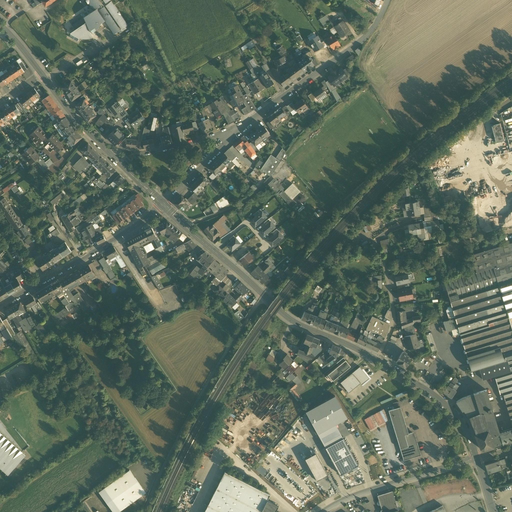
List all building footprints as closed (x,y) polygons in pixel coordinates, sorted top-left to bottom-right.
[(98,0),(86,0),(88,4),(89,3),(94,11),(97,9),(102,5),(98,0)] [(97,9),(98,11),(109,3),(108,2),(105,3),(102,5),(97,9)] [(111,2),(109,3),(98,11),(105,21),(114,34),(118,31),(122,29),(128,25),(111,2)] [(367,7),(360,15),(366,20),(373,12),(367,7)] [(94,11),(84,17),(86,23),(90,31),(94,29),(95,28),(97,30),(101,24),(105,21),(98,11),(97,9),(94,11)] [(319,20),(323,26),(330,21),(326,15),(319,20)] [(72,25),(75,30),(86,23),(84,17),(72,25)] [(338,32),(341,38),(350,31),(343,21),(342,21),(340,23),(338,19),(331,24),(334,27),(337,32),(337,33),(338,32)] [(90,31),(86,23),(75,30),(70,33),(71,34),(75,37),(79,38),(81,39),(87,39),(92,38),(90,31)] [(330,45),(333,50),(335,48),(335,49),(336,48),(335,48),(338,47),(339,47),(338,46),(340,45),(334,35),(333,36),(333,35),(332,35),(333,36),(328,39),(328,38),(327,38),(328,39),(327,39),(326,40),(329,45),(330,45)] [(309,41),(315,51),(323,46),(321,43),(317,36),(316,37),(309,41)] [(251,41),(240,47),(242,51),(253,44),(251,41)] [(277,50),(281,55),(286,52),(281,46),(277,50)] [(301,59),(302,60),(304,59),(307,60),(308,57),(310,58),(311,57),(313,56),(310,51),(303,56),(302,58),(301,59)] [(352,55),(345,60),(348,63),(355,58),(352,55)] [(274,61),(276,66),(282,63),(286,61),(284,57),(282,58),(281,56),(276,58),(277,60),(274,61)] [(297,64),(304,72),(307,70),(311,67),(314,65),(313,64),(307,62),(302,60),(297,64)] [(19,64),(24,72),(27,70),(23,65),(24,64),(22,62),(19,64)] [(284,87),(292,81),(287,75),(285,77),(281,70),(280,69),(283,67),(284,67),(282,63),(276,66),(272,68),(284,87)] [(19,64),(15,67),(20,74),(24,72),(19,64)] [(262,67),(265,73),(266,72),(270,70),(266,64),(262,67)] [(288,74),(287,75),(292,81),(304,72),(297,64),(286,72),(288,74)] [(16,77),(20,74),(15,67),(11,69),(16,77)] [(258,77),(253,68),(250,70),(252,74),(250,75),(252,77),(254,76),(257,80),(259,79),(258,77)] [(338,69),(334,72),(341,81),(347,77),(347,76),(343,71),(341,68),(339,70),(338,69)] [(13,79),(16,77),(11,69),(8,72),(13,79)] [(9,82),(13,79),(8,72),(4,74),(9,82)] [(262,75),(260,76),(258,77),(259,79),(261,82),(262,82),(266,88),(269,86),(270,87),(271,87),(273,85),(273,84),(266,72),(265,73),(262,74),(262,75)] [(334,86),(341,81),(334,72),(330,75),(331,76),(328,78),(330,80),(334,86)] [(5,84),(9,82),(4,74),(0,77),(5,84)] [(65,82),(67,84),(71,81),(75,78),(73,76),(65,82)] [(248,85),(254,94),(264,88),(259,79),(257,80),(255,81),(248,85)] [(330,80),(325,83),(327,86),(331,92),(335,89),(336,88),(334,86),(330,80)] [(62,88),(67,94),(76,88),(71,81),(67,84),(62,88)] [(237,86),(230,89),(233,95),(231,95),(231,94),(230,95),(227,96),(233,107),(243,102),(241,97),(243,96),(242,96),(237,86)] [(79,93),(76,88),(67,94),(72,101),(80,94),(81,94),(79,93)] [(313,93),(314,94),(316,97),(318,100),(321,98),(322,99),(327,96),(321,88),(313,93)] [(31,92),(36,99),(39,96),(40,96),(36,91),(34,89),(31,92)] [(79,93),(81,94),(80,94),(82,97),(83,95),(88,92),(86,90),(85,89),(82,91),(79,93)] [(313,98),(316,97),(314,94),(313,95),(311,91),(307,94),(312,102),(314,100),(313,98)] [(33,101),(36,99),(31,92),(27,94),(33,101)] [(341,98),(337,93),(333,96),(336,103),(341,98)] [(29,104),(33,101),(27,94),(24,97),(29,104)] [(256,109),(247,95),(246,94),(242,96),(243,96),(241,97),(243,102),(246,107),(241,110),(245,115),(256,109)] [(42,101),(45,104),(52,99),(49,95),(45,98),(42,101)] [(227,111),(228,112),(231,111),(222,96),(219,98),(227,111)] [(26,107),(29,104),(24,97),(20,100),(21,101),(26,107)] [(45,104),(47,108),(55,103),(52,99),(45,104)] [(76,106),(80,112),(88,105),(84,100),(81,102),(76,106)] [(210,112),(213,110),(222,105),(222,104),(220,101),(218,102),(217,100),(207,106),(210,112)] [(298,112),(298,113),(302,111),(302,110),(307,107),(302,100),(294,106),(293,106),(295,109),(298,112)] [(117,114),(120,119),(127,114),(117,102),(111,108),(112,109),(110,110),(115,116),(117,114)] [(47,108),(50,112),(57,106),(55,103),(47,108)] [(292,103),(286,107),(289,111),(290,112),(295,109),(293,106),(294,106),(292,103)] [(14,105),(11,107),(16,115),(19,112),(15,106),(14,105)] [(96,116),(88,105),(80,112),(88,122),(96,116)] [(217,117),(222,113),(226,111),(222,105),(213,110),(217,117)] [(50,112),(53,115),(60,110),(57,106),(50,112)] [(12,117),(16,115),(11,107),(7,110),(12,117)] [(97,112),(101,116),(103,114),(103,115),(105,112),(101,108),(97,112)] [(280,108),(274,112),(280,119),(283,117),(284,118),(286,117),(286,116),(286,115),(281,109),(280,108)] [(131,118),(131,119),(140,113),(138,109),(129,116),(131,118)] [(8,120),(12,117),(7,110),(3,112),(8,120)] [(53,115),(55,119),(63,114),(60,110),(53,115)] [(233,110),(231,111),(228,112),(231,118),(234,122),(241,118),(237,112),(235,114),(233,110)] [(227,111),(226,111),(222,113),(226,120),(231,118),(228,112),(227,111)] [(0,115),(4,122),(8,120),(3,112),(0,114),(0,115)] [(282,122),(280,119),(274,112),(267,118),(270,122),(274,126),(277,124),(278,125),(282,122)] [(134,128),(136,129),(138,128),(137,127),(137,126),(136,125),(140,122),(144,119),(140,113),(131,119),(134,122),(133,122),(131,124),(134,128)] [(55,119),(58,122),(65,117),(63,114),(55,119)] [(100,127),(104,122),(107,119),(107,118),(103,115),(103,114),(101,116),(95,123),(100,127)] [(57,123),(63,130),(71,124),(65,117),(58,122),(57,123)] [(150,130),(151,130),(152,128),(153,127),(155,128),(155,127),(157,118),(156,118),(150,117),(147,127),(147,129),(150,130)] [(198,123),(203,135),(207,134),(205,130),(211,127),(208,119),(198,123)] [(182,125),(181,121),(176,122),(176,124),(176,127),(172,128),(174,135),(175,142),(181,141),(180,138),(181,137),(181,136),(184,135),(184,134),(182,125)] [(188,124),(182,125),(184,134),(188,133),(190,134),(194,133),(193,129),(192,123),(191,121),(189,122),(188,124)] [(501,122),(493,124),(491,125),(492,131),(493,133),(494,132),(497,143),(505,141),(501,122)] [(57,123),(55,124),(54,125),(59,133),(62,131),(63,130),(57,123)] [(74,128),(71,124),(63,130),(62,131),(67,137),(75,130),(74,128)] [(30,135),(38,144),(44,139),(47,136),(38,127),(30,135)] [(264,127),(256,132),(264,142),(268,139),(267,137),(270,135),(264,127)] [(107,138),(115,145),(123,137),(115,129),(107,138)] [(67,137),(69,140),(73,144),(74,144),(82,137),(75,130),(67,137)] [(62,131),(59,133),(58,133),(64,140),(67,137),(62,131)] [(255,146),(255,145),(259,143),(261,145),(264,142),(256,132),(249,137),(252,141),(255,146)] [(50,145),(53,148),(59,143),(52,135),(49,138),(46,141),(48,143),(50,145)] [(160,137),(162,145),(172,143),(170,136),(170,135),(166,136),(160,137)] [(126,149),(135,150),(137,140),(127,139),(126,144),(126,149)] [(144,149),(154,147),(152,139),(146,140),(142,141),(144,149)] [(249,144),(247,141),(244,143),(241,139),(233,144),(239,151),(243,148),(245,150),(247,153),(253,149),(249,144)] [(253,149),(255,151),(258,149),(255,145),(255,146),(252,141),(249,144),(253,149)] [(53,148),(57,152),(63,147),(59,143),(53,148)] [(94,163),(101,156),(88,143),(81,150),(92,161),(94,163)] [(22,155),(30,164),(36,160),(39,157),(35,152),(31,148),(29,150),(25,153),(25,152),(22,155)] [(276,158),(281,161),(282,159),(285,153),(282,148),(276,158)] [(229,149),(224,154),(229,159),(230,160),(235,156),(229,149)] [(255,151),(253,149),(247,153),(251,157),(256,153),(255,151)] [(219,159),(226,165),(231,160),(230,160),(229,159),(224,154),(219,159)] [(263,172),(270,176),(281,161),(276,158),(271,155),(264,164),(260,170),(261,170),(263,172)] [(94,163),(99,167),(106,161),(101,156),(94,163)] [(92,165),(94,163),(92,161),(91,162),(89,160),(87,162),(82,157),(75,164),(73,166),(80,172),(82,170),(85,172),(87,170),(92,165)] [(45,171),(49,167),(45,163),(44,161),(42,159),(38,162),(39,162),(45,171)] [(220,170),(221,170),(226,165),(219,159),(214,164),(220,170)] [(238,168),(241,165),(234,159),(232,161),(232,162),(233,163),(234,164),(238,168)] [(255,166),(260,170),(264,164),(259,160),(255,166)] [(62,170),(64,172),(71,163),(69,161),(62,170)] [(115,170),(106,161),(99,167),(99,168),(103,172),(108,177),(115,170)] [(281,161),(274,171),(277,173),(284,162),(281,161)] [(215,175),(220,170),(214,164),(209,169),(213,173),(215,175)] [(116,185),(117,187),(125,180),(120,175),(113,181),(116,184),(116,185)] [(202,175),(196,181),(202,187),(205,184),(206,185),(209,182),(202,175)] [(274,178),(271,181),(280,190),(281,192),(283,190),(284,189),(274,178)] [(203,187),(202,187),(196,181),(190,187),(197,195),(201,191),(201,190),(203,187)] [(276,194),(280,190),(271,181),(268,184),(276,194)] [(292,183),(284,192),(290,198),(292,200),(292,199),(300,192),(292,183)] [(11,189),(15,194),(16,193),(19,191),(17,188),(16,186),(11,189)] [(286,202),(290,198),(284,192),(283,190),(281,192),(279,194),(279,195),(286,202)] [(49,201),(52,205),(56,202),(57,201),(60,198),(62,197),(58,193),(49,201)] [(196,201),(195,200),(192,195),(187,200),(191,204),(192,205),(196,201)] [(80,196),(74,201),(77,204),(77,205),(83,200),(80,196)] [(174,203),(174,204),(179,209),(182,206),(185,203),(187,201),(182,196),(181,196),(174,203)] [(215,204),(218,209),(218,210),(229,204),(224,196),(215,204)] [(137,197),(132,201),(138,209),(143,205),(141,202),(137,197)] [(0,200),(0,207),(3,212),(10,206),(4,198),(0,200)] [(296,203),(292,199),(292,200),(290,198),(286,202),(292,208),(296,203)] [(132,201),(127,205),(133,212),(138,209),(132,201)] [(406,210),(407,210),(419,208),(419,207),(418,202),(415,203),(410,204),(405,204),(406,210)] [(127,205),(123,208),(129,216),(133,212),(127,205)] [(3,212),(10,222),(18,217),(10,206),(3,212)] [(74,210),(67,215),(70,220),(77,216),(79,215),(82,213),(78,208),(74,211),(74,210)] [(123,208),(118,212),(124,220),(129,216),(123,208)] [(420,215),(419,208),(407,210),(408,217),(420,215)] [(253,215),(255,217),(262,212),(260,209),(253,215)] [(119,223),(124,220),(118,212),(113,216),(115,219),(119,223)] [(255,217),(250,221),(255,227),(266,217),(262,212),(255,217)] [(86,222),(88,223),(91,221),(92,220),(97,216),(95,213),(85,220),(86,222)] [(103,215),(101,213),(97,216),(92,220),(91,221),(88,223),(89,225),(92,224),(93,223),(94,225),(95,224),(96,225),(97,224),(102,220),(100,218),(103,215)] [(220,219),(222,222),(225,220),(228,217),(226,214),(223,214),(224,215),(220,219)] [(65,223),(70,220),(67,215),(65,216),(64,215),(61,217),(65,223)] [(80,222),(77,216),(70,220),(74,226),(80,222)] [(16,231),(24,225),(18,217),(10,222),(16,231)] [(264,223),(266,225),(270,222),(273,220),(271,217),(264,223)] [(206,232),(213,240),(217,236),(218,235),(221,238),(228,233),(227,232),(228,232),(225,230),(225,229),(224,228),(222,226),(220,224),(222,222),(220,219),(213,225),(209,228),(208,226),(204,230),(206,232)] [(74,230),(73,229),(72,227),(74,226),(70,220),(65,223),(70,232),(74,230)] [(228,233),(232,231),(225,223),(226,222),(225,220),(222,222),(220,224),(222,226),(224,228),(225,229),(225,230),(228,232),(227,232),(228,233)] [(172,239),(175,242),(179,238),(182,233),(173,225),(168,221),(167,222),(165,221),(157,225),(162,236),(166,234),(169,236),(168,237),(168,238),(170,240),(171,240),(172,239)] [(422,221),(415,222),(416,232),(417,232),(418,235),(419,235),(419,237),(423,236),(423,234),(424,234),(423,227),(423,223),(422,221)] [(266,225),(259,231),(263,236),(275,227),(270,222),(266,225)] [(410,233),(416,232),(415,222),(408,223),(409,227),(410,233)] [(94,236),(97,234),(95,229),(92,224),(89,225),(84,228),(81,230),(84,236),(82,237),(84,240),(82,240),(83,242),(94,236)] [(24,225),(16,231),(21,238),(26,235),(30,232),(27,228),(26,228),(24,225)] [(423,227),(424,234),(428,233),(432,232),(433,231),(432,225),(431,226),(426,226),(423,227)] [(151,240),(156,237),(152,229),(151,228),(145,232),(149,240),(151,240)] [(48,235),(51,240),(60,233),(57,229),(48,235)] [(145,232),(141,233),(131,239),(136,248),(140,245),(142,244),(146,242),(151,240),(149,240),(145,232)] [(274,236),(267,241),(272,246),(283,237),(278,232),(274,236)] [(179,238),(183,241),(187,237),(182,233),(179,238)] [(103,235),(99,237),(97,234),(94,236),(95,239),(98,244),(106,240),(105,239),(103,235)] [(152,242),(155,248),(161,246),(156,237),(151,240),(152,242)] [(231,242),(227,245),(232,251),(240,244),(235,238),(231,242)] [(144,265),(149,263),(143,250),(140,245),(136,248),(131,239),(125,242),(139,268),(141,267),(143,266),(144,265)] [(380,241),(382,250),(391,247),(388,239),(380,241)] [(191,240),(183,244),(187,249),(190,252),(190,253),(197,247),(191,240)] [(152,242),(143,246),(145,249),(147,253),(155,248),(152,242)] [(453,311),(455,318),(458,328),(460,335),(471,371),(479,368),(482,379),(494,376),(500,395),(503,394),(511,424),(511,429),(499,433),(486,390),(473,394),(470,395),(467,396),(465,397),(463,398),(460,399),(458,400),(456,402),(457,404),(462,411),(463,411),(465,413),(466,415),(467,418),(474,435),(480,449),(483,450),(484,451),(493,448),(511,441),(511,329),(509,319),(511,317),(511,242),(505,245),(488,250),(471,255),(476,272),(444,282),(447,290),(451,306),(452,308),(453,311)] [(65,243),(57,248),(63,257),(71,252),(65,243)] [(164,252),(161,246),(155,248),(159,254),(164,252)] [(109,258),(109,259),(118,254),(114,247),(105,252),(109,258)] [(201,251),(197,247),(190,253),(189,254),(192,256),(195,254),(201,251)] [(48,254),(50,256),(54,263),(59,259),(62,258),(63,257),(57,248),(49,253),(49,254),(48,254)] [(145,249),(143,250),(149,263),(158,258),(160,257),(155,248),(147,253),(145,249)] [(197,259),(204,251),(203,250),(201,251),(195,254),(197,259)] [(208,254),(204,251),(197,259),(201,262),(208,254)] [(243,265),(246,263),(251,259),(253,257),(248,252),(239,260),(243,265)] [(34,258),(43,271),(48,267),(44,260),(40,254),(34,258)] [(214,259),(208,254),(201,262),(204,265),(207,267),(213,260),(214,259)] [(54,263),(50,256),(44,260),(48,267),(52,265),(54,263)] [(99,261),(104,268),(109,265),(104,258),(99,261)] [(261,270),(263,272),(269,266),(272,263),(267,258),(264,261),(267,264),(261,270)] [(148,267),(152,275),(166,267),(161,259),(159,260),(151,265),(147,266),(148,267)] [(399,259),(392,261),(394,272),(402,271),(399,259)] [(218,264),(213,260),(207,267),(206,268),(211,272),(218,264)] [(10,265),(7,267),(6,269),(6,270),(5,271),(4,271),(5,273),(13,268),(11,264),(10,265)] [(223,268),(218,264),(211,272),(216,276),(223,268)] [(89,265),(79,270),(85,281),(90,277),(91,279),(95,276),(89,265)] [(112,270),(109,265),(104,268),(103,269),(106,274),(107,274),(112,270)] [(206,268),(207,267),(204,265),(203,266),(200,269),(196,266),(189,274),(194,277),(201,275),(206,268)] [(266,274),(267,273),(269,274),(276,267),(274,265),(272,267),(266,274)] [(251,273),(256,279),(263,272),(261,270),(258,266),(251,273)] [(284,271),(290,276),(293,272),(291,270),(288,267),(284,271)] [(223,268),(216,276),(221,280),(225,275),(228,272),(223,268)] [(13,272),(15,275),(19,281),(24,278),(18,269),(13,272)] [(79,270),(70,275),(76,286),(85,281),(79,270)] [(116,277),(112,270),(107,274),(111,280),(116,277)] [(266,274),(263,272),(256,279),(262,284),(267,279),(269,277),(266,274)] [(22,287),(19,281),(15,275),(12,277),(15,281),(14,281),(11,283),(11,284),(16,291),(22,287)] [(70,275),(67,277),(73,287),(76,286),(70,275)] [(164,288),(156,275),(151,278),(159,290),(164,288)] [(395,277),(397,285),(409,282),(409,281),(407,275),(401,276),(395,277)] [(217,285),(221,280),(216,276),(212,281),(217,285)] [(69,290),(73,287),(67,277),(64,279),(63,277),(61,278),(66,287),(69,290)] [(61,278),(58,280),(64,288),(66,287),(61,278)] [(61,290),(64,288),(58,280),(50,284),(50,285),(56,293),(61,290)] [(238,292),(236,293),(236,294),(238,295),(237,296),(240,299),(242,297),(245,294),(246,292),(249,289),(241,282),(240,283),(238,285),(235,288),(234,289),(238,292)] [(16,291),(11,284),(8,286),(4,288),(9,295),(16,291)] [(50,285),(39,292),(44,301),(45,302),(49,300),(48,299),(52,296),(54,299),(58,297),(56,293),(50,285)] [(215,291),(222,298),(227,293),(226,292),(230,288),(228,286),(227,285),(226,285),(223,289),(221,291),(218,288),(215,291)] [(66,287),(64,288),(71,298),(73,296),(69,290),(66,287)] [(0,300),(9,295),(4,288),(2,289),(1,288),(0,288),(0,300)] [(68,300),(71,298),(64,288),(61,290),(68,300)] [(398,291),(400,301),(413,299),(413,297),(412,294),(411,290),(411,289),(398,291)] [(58,297),(63,303),(68,300),(61,290),(56,293),(58,297)] [(87,294),(94,304),(99,300),(92,290),(91,291),(87,294)] [(450,301),(447,290),(443,291),(441,291),(442,303),(450,301)] [(41,303),(44,301),(39,292),(35,294),(41,303)] [(78,304),(83,311),(88,308),(78,293),(73,296),(78,304)] [(222,298),(231,307),(232,307),(236,303),(236,302),(232,298),(227,293),(222,298)] [(68,300),(73,308),(78,304),(73,296),(71,298),(68,300)] [(28,309),(31,307),(36,304),(36,303),(33,297),(24,302),(28,309)] [(73,308),(68,300),(63,303),(66,308),(68,311),(71,309),(73,308)] [(16,316),(19,314),(22,312),(25,311),(20,302),(17,304),(15,306),(11,308),(16,316)] [(38,303),(36,303),(36,304),(31,307),(35,312),(37,311),(41,308),(40,306),(38,303)] [(301,319),(307,322),(312,309),(313,309),(315,305),(312,305),(311,308),(309,308),(307,313),(304,312),(301,319)] [(312,324),(316,316),(314,315),(317,307),(315,305),(313,309),(312,309),(307,322),(312,324)] [(10,319),(13,317),(16,316),(11,308),(6,311),(10,319)] [(58,321),(65,317),(70,313),(68,311),(66,308),(54,316),(58,321)] [(234,314),(239,321),(244,318),(239,310),(234,314)] [(318,326),(324,311),(321,310),(318,317),(316,316),(312,324),(318,326)] [(318,326),(323,328),(327,320),(324,319),(327,312),(324,311),(318,326)] [(397,312),(398,322),(401,322),(406,321),(406,320),(405,311),(397,312)] [(455,318),(453,311),(447,313),(449,320),(455,318)] [(345,337),(354,341),(357,335),(353,333),(358,323),(363,325),(364,322),(358,312),(351,325),(349,330),(345,337)] [(70,314),(70,313),(65,317),(70,325),(75,321),(70,314)] [(22,320),(19,314),(16,316),(21,326),(23,329),(24,331),(27,329),(27,331),(31,329),(25,319),(22,320)] [(323,328),(329,331),(335,316),(332,315),(329,321),(327,320),(323,328)] [(16,316),(13,317),(14,318),(13,318),(13,319),(18,327),(18,328),(21,326),(16,316)] [(329,331),(334,333),(338,325),(336,324),(338,318),(338,317),(335,316),(329,331)] [(401,322),(402,329),(404,328),(413,325),(413,323),(420,322),(419,316),(416,317),(412,318),(412,319),(406,320),(406,321),(401,322)] [(370,331),(385,338),(388,331),(386,331),(389,325),(384,323),(372,317),(369,323),(366,329),(367,329),(366,331),(369,332),(370,331)] [(451,330),(458,328),(455,318),(449,320),(443,322),(446,331),(451,330)] [(6,328),(12,336),(15,334),(6,319),(2,321),(4,324),(6,328)] [(83,327),(91,337),(97,332),(87,319),(79,325),(82,328),(83,327)] [(340,335),(346,321),(342,319),(340,326),(338,325),(334,333),(340,335)] [(349,322),(346,321),(340,335),(345,337),(349,330),(346,328),(348,324),(349,322)] [(36,326),(40,334),(45,331),(41,324),(36,326)] [(6,328),(2,332),(4,335),(7,340),(12,337),(12,336),(6,328)] [(13,336),(40,380),(48,375),(21,331),(13,336)] [(370,331),(369,332),(368,334),(371,335),(371,336),(372,337),(382,342),(385,338),(370,331)] [(367,337),(363,335),(359,334),(359,336),(356,342),(363,345),(367,338),(367,337)] [(407,350),(414,348),(419,347),(417,341),(415,334),(410,335),(404,337),(407,350)] [(303,352),(307,353),(313,337),(307,335),(303,343),(306,344),(303,352)] [(319,340),(313,337),(307,353),(310,354),(313,347),(316,348),(316,347),(317,346),(319,340)] [(371,340),(367,338),(363,345),(373,350),(377,343),(371,340)] [(316,347),(321,349),(325,342),(319,340),(317,346),(316,347)] [(420,340),(417,341),(419,347),(414,348),(415,350),(419,348),(420,351),(420,352),(424,350),(425,349),(424,349),(423,345),(424,344),(423,343),(420,344),(420,340)] [(329,353),(333,355),(337,356),(338,354),(340,348),(332,345),(329,353)] [(310,354),(315,356),(321,351),(321,349),(316,347),(316,348),(313,347),(310,354)] [(340,355),(345,357),(345,356),(347,352),(340,348),(338,354),(340,355)] [(299,350),(297,354),(297,355),(298,355),(304,360),(307,353),(303,352),(299,350)] [(396,363),(405,368),(411,358),(407,356),(407,354),(404,352),(402,352),(396,363)] [(304,360),(307,362),(315,356),(310,354),(307,353),(304,360)] [(318,359),(323,367),(328,363),(326,360),(329,358),(325,354),(318,359)] [(282,367),(284,370),(285,369),(293,361),(287,355),(283,359),(284,360),(280,363),(279,365),(282,367)] [(328,363),(337,356),(333,355),(331,356),(329,358),(326,360),(328,363)] [(336,364),(338,366),(345,360),(343,358),(336,364)] [(328,375),(333,381),(337,377),(350,366),(345,360),(338,366),(328,375)] [(250,361),(244,372),(250,375),(255,363),(250,361)] [(288,376),(291,373),(298,366),(293,361),(285,369),(288,371),(286,374),(288,376)] [(360,383),(361,385),(369,378),(362,370),(360,367),(352,373),(360,383)] [(369,378),(361,385),(362,386),(371,378),(363,369),(362,370),(369,378)] [(349,393),(360,383),(352,373),(340,383),(349,393)] [(301,382),(297,376),(292,380),(295,383),(297,386),(301,382)] [(293,389),(297,386),(295,383),(289,388),(299,400),(301,399),(293,389)] [(447,395),(451,389),(448,387),(448,386),(443,392),(447,395)] [(455,391),(451,389),(447,395),(451,397),(455,391)] [(306,412),(318,434),(335,424),(347,418),(335,396),(306,412)] [(388,411),(397,437),(408,434),(400,407),(388,411)] [(1,411),(0,412),(0,423),(21,450),(20,451),(21,452),(23,450),(24,451),(29,446),(1,411)] [(379,411),(363,419),(369,429),(379,425),(375,416),(380,414),(379,411)] [(0,433),(20,451),(21,450),(0,423),(0,433)] [(318,434),(325,448),(343,438),(335,424),(318,434)] [(21,452),(20,451),(0,433),(0,464),(9,472),(24,455),(21,452)] [(397,437),(404,461),(419,456),(412,433),(408,434),(397,437)] [(343,438),(325,448),(340,475),(358,465),(343,438)] [(305,459),(317,481),(328,475),(316,453),(305,459)] [(501,460),(498,461),(485,465),(486,469),(488,474),(501,469),(500,466),(500,465),(501,464),(502,464),(501,460)] [(267,470),(260,464),(255,469),(262,476),(267,470)] [(129,470),(104,488),(99,492),(113,511),(118,511),(120,511),(136,499),(141,496),(146,493),(129,470)] [(262,511),(261,511),(267,500),(270,495),(225,472),(204,511),(262,511)] [(380,511),(393,511),(398,511),(395,501),(392,491),(377,496),(382,510),(380,511)] [(262,511),(275,511),(278,506),(267,500),(261,511),(262,511)]
